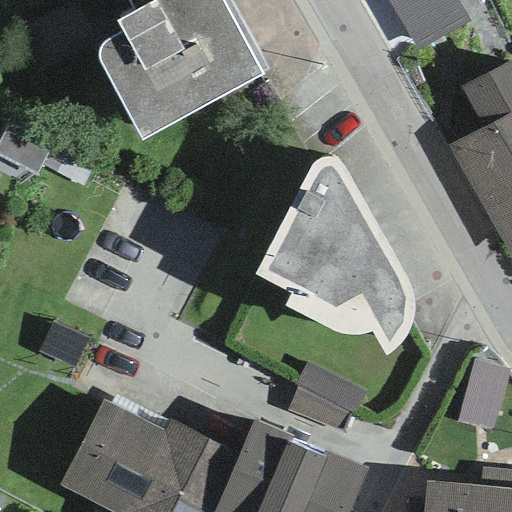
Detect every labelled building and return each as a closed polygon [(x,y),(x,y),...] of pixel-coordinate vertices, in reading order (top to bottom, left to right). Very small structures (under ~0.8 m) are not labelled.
[(100,64),(142,141),(263,76),(260,73),(267,69),(227,0),(132,0),(128,3),(134,12),(116,23),(122,32),(114,37),(107,40),(101,46),(98,52),(99,59),(100,64)] [(387,0),(416,51),(467,23),(454,0),(387,0)] [(483,129),(450,148),(511,259),(511,258),(511,58),(460,88),(483,129)] [(52,146),(7,124),(0,138),(0,157),(37,176),(52,146)] [(281,226),(255,275),(289,295),(283,307),(329,330),(342,336),(353,337),(362,337),(371,333),(386,357),(390,353),(399,346),(406,338),(412,328),(413,317),(413,305),(411,292),(345,168),(336,161),(326,159),(318,161),(312,165),(281,226)] [(73,367),(87,339),(56,323),(41,350),(73,367)] [(491,430),(508,369),(474,360),(457,420),(491,430)] [(345,435),(365,396),(305,365),(288,410),(345,435)] [(102,400),(58,487),(108,511),(212,511),(238,453),(170,420),(163,432),(102,400)] [(238,453),(212,511),(351,511),(371,472),(325,453),(322,458),(290,444),(293,437),(253,420),(238,453)] [(421,511),(511,511),(511,471),(481,469),(480,486),(425,482),(421,511)]
